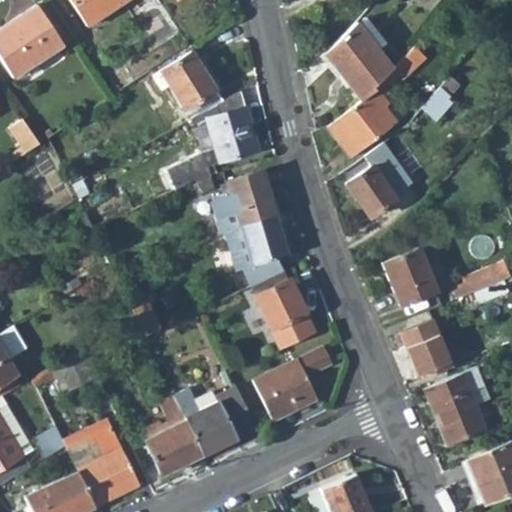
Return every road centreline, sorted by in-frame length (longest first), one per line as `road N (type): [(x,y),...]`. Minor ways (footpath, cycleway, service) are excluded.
road 1 (residential): [(266,0),(309,203),(395,406)]
road 2 (residential): [(395,406),(179,511)]
